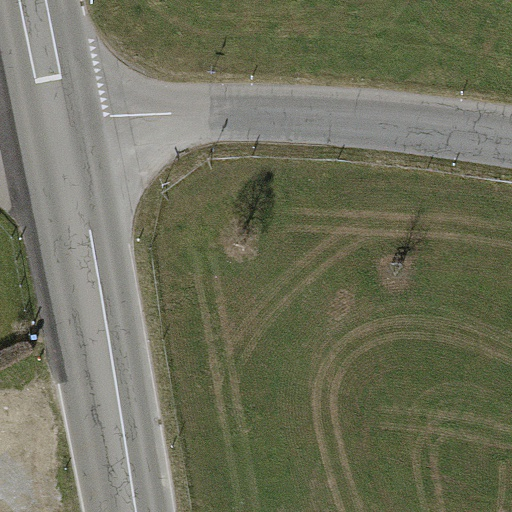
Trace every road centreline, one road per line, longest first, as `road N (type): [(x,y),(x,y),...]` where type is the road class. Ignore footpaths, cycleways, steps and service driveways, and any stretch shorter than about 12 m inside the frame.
road 1 (unclassified): [(511,143),(280,120),(61,120)]
road 2 (secondary): [(61,120),(132,511)]
road 3 (secondary): [(35,0),(61,120)]
